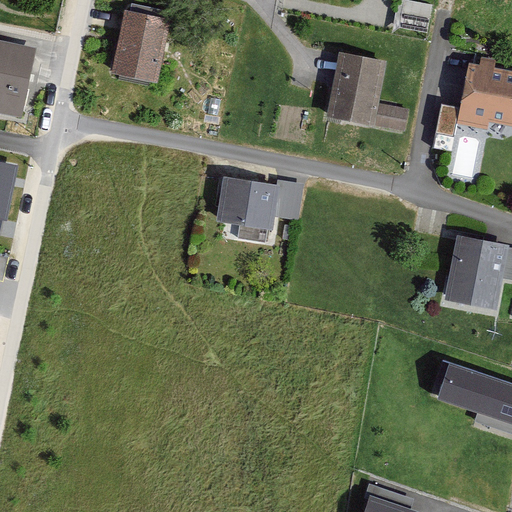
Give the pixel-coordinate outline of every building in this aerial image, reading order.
[(432,6),(405,2),(401,30),(428,34),(432,6)] [(154,83),(167,19),(131,13),(126,39),(119,38),(112,74),(154,83)] [(0,112),(26,118),(39,52),(0,44),(0,112)] [(370,125),(382,62),(347,55),(342,82),(335,80),(328,117),(370,125)] [(511,70),(472,63),(463,116),(511,125),(511,70)] [(395,109),(380,106),(376,125),(392,128),(395,109)] [(28,163),(0,156),(0,218),(14,221),(28,163)] [(278,188),(224,179),(217,223),(271,232),(278,188)] [(511,248),(464,238),(449,305),(496,316),(511,248)] [(511,386),(449,366),(436,406),(511,430),(511,386)]
